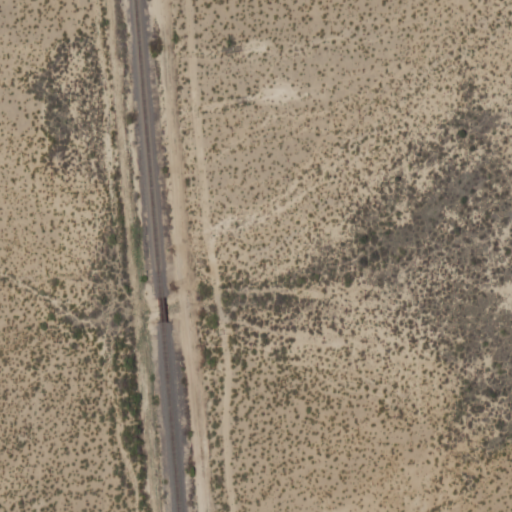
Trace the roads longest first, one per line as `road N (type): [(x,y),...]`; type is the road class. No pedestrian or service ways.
road 1 (track): [(186,0),(205,239),(225,363),(230,511)]
road 2 (residential): [(201,511),(156,0)]
